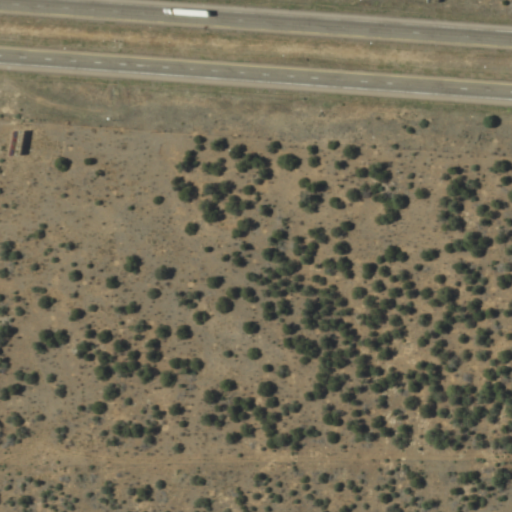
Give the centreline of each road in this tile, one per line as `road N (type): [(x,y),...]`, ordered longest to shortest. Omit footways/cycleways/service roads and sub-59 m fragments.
road 1 (motorway): [(511,44),(0,8)]
road 2 (motorway): [(0,56),(511,92)]
